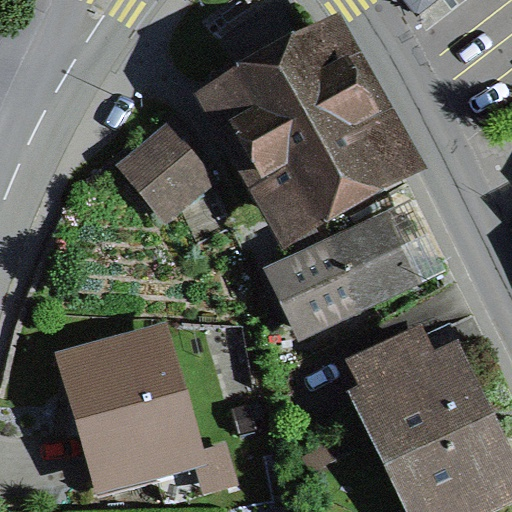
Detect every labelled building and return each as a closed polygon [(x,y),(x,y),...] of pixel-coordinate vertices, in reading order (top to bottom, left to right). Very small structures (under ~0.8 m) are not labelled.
[(433,0),(405,0),(416,13),(433,0)] [(222,108),(288,222),(392,163),(326,49),(222,108)] [(124,168),(165,216),(204,182),(185,159),(191,154),(170,129),(124,168)] [(277,278),(303,331),(406,280),(380,227),(331,251),(277,278)] [(155,343),(73,367),(106,483),(193,458),(182,418),(177,420),(155,343)] [(371,399),(365,401),(419,511),(470,511),(510,492),(447,362),(427,371),(413,343),(357,371),(371,399)]
